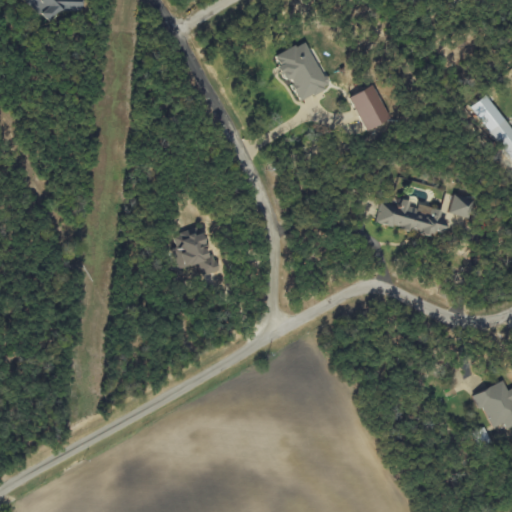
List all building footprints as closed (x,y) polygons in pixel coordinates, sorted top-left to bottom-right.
[(83,13),(82,0),(31,0),(32,14),(46,14),(46,15),(83,13)] [(299,102),(328,88),(307,42),(274,57),(286,83),(290,81),(299,102)] [(350,97),(366,131),(390,120),(374,86),(350,97)] [(511,161),(511,159),(511,130),(487,96),(471,107),(511,161)] [(446,213),(469,219),(474,201),(450,195),(446,213)] [(376,224),(432,236),(433,231),(442,233),(446,213),(410,205),(411,202),(399,200),(397,207),(381,203),(376,224)] [(178,271),(198,264),(203,278),(220,272),(214,255),(209,257),(201,232),(175,241),(178,248),(171,250),(178,271)] [(473,396),(479,411),(484,409),(493,429),(504,424),(507,430),(511,427),(511,389),(508,391),(504,383),(473,396)]
